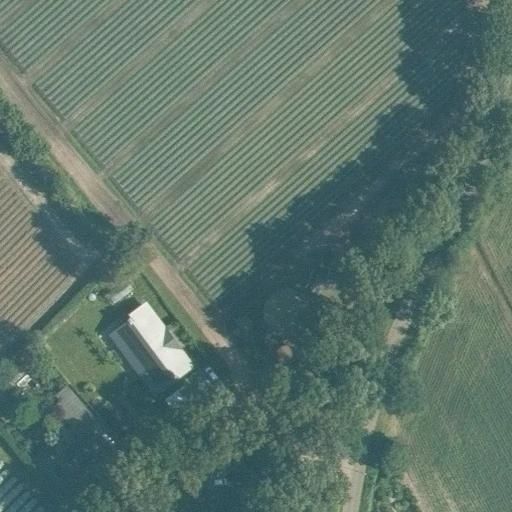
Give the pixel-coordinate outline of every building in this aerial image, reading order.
[(141,378),(158,400),(193,373),(181,357),(177,360),(162,340),(166,336),(147,312),(128,327),(131,331),(120,339),(147,374),(141,378)] [(243,333),(252,325),(243,314),(234,322),(243,333)] [(55,407),(77,433),(84,427),(86,429),(96,420),(75,396),(66,386),(55,395),(60,402),(55,407)] [(108,404),(98,413),(103,418),(117,433),(134,418),(119,403),(112,409),(108,404)] [(69,494),(68,493),(67,491),(73,486),(75,488),(112,454),(111,453),(111,454),(90,430),(63,455),(54,445),(57,443),(56,442),(36,460),(67,494),(68,495),(69,494)] [(233,489),(218,511),(250,511),(256,504),(233,489)]
